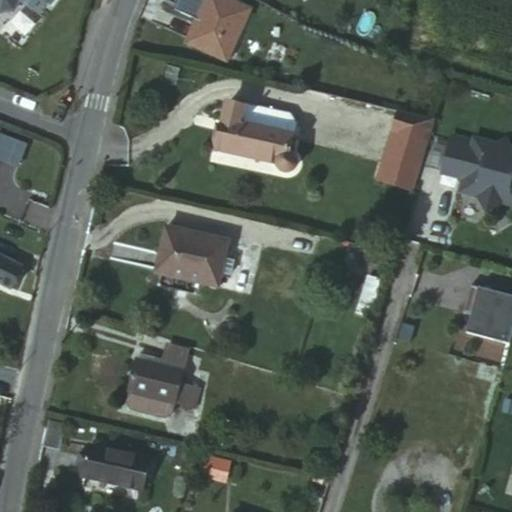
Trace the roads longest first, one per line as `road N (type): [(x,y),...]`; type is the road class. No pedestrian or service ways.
road 1 (unclassified): [(9,511),(35,356),(91,121)]
road 2 (unclassified): [(91,121),(127,0)]
